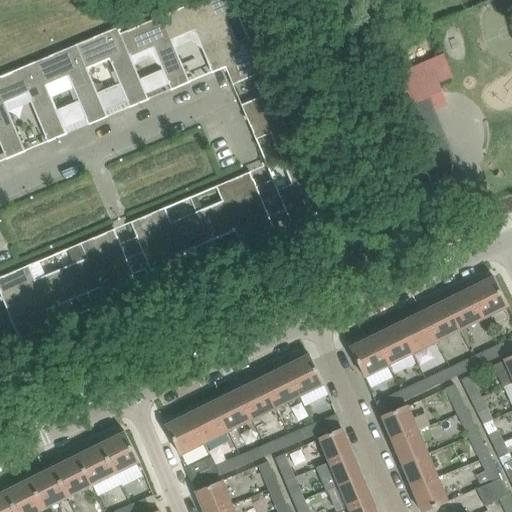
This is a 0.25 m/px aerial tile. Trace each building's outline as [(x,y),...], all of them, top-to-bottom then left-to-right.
[(250,42),(247,33),(245,34),(247,38),(237,43),(231,29),(226,17),(237,12),(238,17),(240,16),(234,3),(232,0),(200,0),(197,1),(225,68),(233,86),(233,85),(234,85),(237,83),(238,84),(255,76),(262,73),(263,72),(261,66),(258,59),(254,49),(250,42)] [(212,73),(225,68),(197,1),(179,9),(179,10),(168,14),(162,16),(172,40),(194,30),(196,34),(195,34),(210,68),(212,72),(211,72),(212,73)] [(189,81),(172,40),(162,16),(138,26),(138,27),(127,31),(121,34),(131,57),(153,48),(155,51),(154,51),(169,85),(171,89),(170,89),(171,90),(171,91),(190,83),(190,82),(190,81),(189,81)] [(129,106),(130,107),(130,108),(149,100),(149,99),(148,99),(131,57),(121,34),(120,34),(119,31),(122,30),(120,27),(94,38),(84,42),(83,42),(77,45),(87,68),(110,59),(111,62),(128,103),(130,106),(129,106)] [(42,59),(36,62),(46,85),(51,98),(70,91),(73,89),(87,120),(89,124),(88,124),(88,125),(89,125),(108,117),(107,116),(97,93),(87,68),(77,45),(53,55),(42,60),(42,59)] [(462,175),(433,107),(446,102),(443,93),(439,83),(453,78),(443,55),(387,78),(433,187),(462,175)] [(1,77),(0,77),(0,91),(5,103),(27,93),(29,97),(31,103),(45,137),(46,137),(47,141),(47,142),(48,143),(67,135),(67,134),(66,133),(56,111),(51,98),(46,85),(36,62),(12,72),(12,73),(1,77)] [(102,83),(93,82),(103,106),(108,98),(105,90),(102,83)] [(266,83),(262,85),(259,93),(260,97),(270,93),(266,83)] [(25,151),(5,103),(0,91),(0,144),(4,155),(5,154),(6,158),(6,159),(7,160),(26,152),(25,151),(25,150),(25,151)] [(270,93),(242,105),(241,105),(250,127),(253,133),(253,134),(256,142),(257,141),(257,139),(270,134),(281,159),(297,152),(293,143),(290,136),(286,126),(283,119),(275,101),(272,94),(272,92),(270,93)] [(64,107),(56,111),(64,129),(72,126),(64,107)] [(127,157),(109,165),(129,209),(159,196),(157,192),(172,186),(171,183),(197,171),(188,151),(192,150),(185,135),(140,156),(140,157),(129,161),(127,157)] [(277,189),(276,189),(280,197),(283,204),(282,204),(292,225),(306,219),(319,214),(322,213),(319,204),(316,198),(314,192),(310,184),(297,152),(281,159),(292,185),(278,191),(277,189)] [(229,181),(215,187),(215,188),(217,187),(223,201),(197,212),(203,227),(263,202),(254,180),(253,180),(251,174),(251,173),(250,172),(242,175),(242,176),(229,181)] [(198,194),(190,197),(197,212),(204,209),(198,194)] [(485,208),(480,197),(473,200),(477,209),(478,211),(485,208)] [(270,218),(263,202),(203,227),(209,243),(215,240),(236,232),(241,245),(239,246),(240,247),(254,241),(267,235),(267,236),(276,232),(272,224),(269,218),(270,218)] [(166,209),(166,207),(151,214),(152,214),(139,219),(130,222),(134,231),(134,230),(137,237),(136,237),(143,253),(203,227),(197,212),(170,223),(164,210),(166,209)] [(203,227),(143,253),(152,275),(153,275),(155,281),(156,283),(164,279),(177,273),(177,274),(191,268),(191,266),(189,267),(183,254),(202,246),(209,243),(203,227)] [(74,264),(61,269),(67,284),(127,259),(118,237),(117,238),(115,231),(114,229),(106,233),(93,239),(93,238),(79,244),(67,249),(74,264)] [(215,240),(209,243),(216,257),(221,255),(215,240)] [(209,243),(202,246),(208,261),(216,257),(209,243)] [(104,303),(104,305),(119,298),(118,298),(131,293),(140,290),(136,281),(136,282),(133,275),(134,275),(127,259),(67,284),(73,300),(100,289),(105,303),(104,303)] [(30,266),(30,265),(15,271),(3,277),(3,276),(0,277),(0,292),(1,294),(0,294),(7,310),(67,284),(61,269),(34,281),(28,267),(30,266)] [(478,285),(470,289),(485,319),(509,307),(494,277),(477,285),(478,285)] [(67,284),(7,310),(16,332),(17,332),(19,338),(19,339),(20,340),(28,337),(28,336),(41,331),(55,325),(55,324),(53,325),(47,311),(73,300),(67,284)] [(461,293),(446,301),(461,331),(485,319),(470,289),(461,294),(461,293)] [(430,309),(422,313),(437,343),(461,331),(446,301),(430,308),(430,309)] [(413,316),(398,324),(413,354),(437,343),(422,313),(414,317),(413,316)] [(383,332),(374,337),(389,366),(413,354),(398,324),(383,332)] [(365,378),(389,366),(374,337),(366,340),(350,348),(365,378)] [(502,355),(511,350),(511,338),(498,346),(502,355)] [(498,346),(474,357),(478,366),(502,355),(498,346)] [(293,363),(286,367),(300,397),(306,408),(329,396),(324,385),(309,355),(299,360),(293,363)] [(503,388),(511,383),(511,356),(493,365),(503,388)] [(474,357),(449,368),(454,377),(478,366),(474,357)] [(276,371),(261,378),(276,409),(300,397),(286,367),(277,371),(276,371)] [(449,368),(425,380),(430,389),(454,377),(449,368)] [(246,386),(238,391),(252,420),(276,409),(261,378),(246,386)] [(401,391),(406,400),(430,389),(425,380),(401,391)] [(511,383),(503,388),(511,407),(511,383)] [(445,390),(457,414),(468,409),(456,384),(445,390)] [(477,386),(466,391),(472,402),(483,397),(477,386)] [(229,394),(213,402),(228,432),(252,420),(238,391),(229,395),(229,394)] [(401,391),(376,403),(380,412),(406,400),(401,391)] [(494,420),(483,397),(472,402),(483,425),(494,420)] [(199,410),(190,414),(204,444),(228,432),(213,402),(198,409),(199,410)] [(392,441),(418,430),(430,426),(424,413),(413,417),(408,407),(382,418),(392,441)] [(457,414),(468,437),(479,432),(468,409),(457,414)] [(166,426),(181,456),(204,444),(190,414),(182,418),(166,426)] [(318,434),(340,424),(337,415),(314,424),(318,434)] [(314,424),(290,435),(294,444),(318,434),(314,424)] [(494,447),(505,442),(498,429),(488,434),(494,447)] [(319,440),(329,462),(352,453),(343,430),(319,440)] [(392,441),(402,465),(428,454),(418,430),(392,441)] [(101,445),(116,474),(140,462),(125,432),(109,440),(109,441),(101,445)] [(479,432),(468,437),(480,460),(491,456),(479,432)] [(265,445),(269,454),(294,444),(290,435),(265,445)] [(494,447),(499,457),(510,452),(505,442),(494,447)] [(77,456),(92,486),(116,474),(101,445),(92,449),(92,448),(77,456)] [(265,445),(241,456),(245,465),(269,454),(265,445)] [(352,453),(329,462),(316,468),(326,491),(339,485),(362,476),(352,453)] [(294,477),(285,454),(275,458),(285,481),(294,477)] [(428,454),(402,465),(412,489),(438,478),(428,454)] [(53,468),(68,498),(92,486),(77,456),(61,464),(62,464),(53,468)] [(216,466),(220,476),(245,465),(241,456),(216,466)] [(501,477),(491,456),(480,460),(485,470),(476,475),(482,486),(501,477)] [(193,487),(220,476),(216,466),(212,457),(186,468),(193,487)] [(509,477),(511,475),(511,459),(503,464),(509,477)] [(29,480),(44,510),(68,498),(53,468),(45,472),(29,480)] [(273,474),(263,478),(268,490),(278,486),(273,474)] [(339,485),(348,508),(372,498),(362,476),(339,485)] [(304,500),(294,477),(285,481),(294,504),(304,500)] [(477,489),(485,506),(498,499),(510,494),(501,477),(482,486),(477,489)] [(447,498),(438,478),(412,489),(421,511),(422,511),(448,501),(447,498)] [(6,492),(15,511),(39,511),(44,510),(29,480),(14,487),(14,488),(6,492)] [(222,481),(195,492),(201,506),(202,506),(204,511),(216,511),(232,505),(222,481)] [(278,486),(268,490),(273,502),(283,498),(278,486)] [(0,511),(15,511),(6,492),(0,494),(0,511)] [(511,511),(511,497),(510,494),(498,499),(504,511),(511,511)] [(377,511),(372,498),(348,508),(349,511),(377,511)] [(146,499),(131,505),(134,511),(141,511),(150,508),(146,499)] [(294,504),(297,511),(308,511),(304,500),(294,504)]
